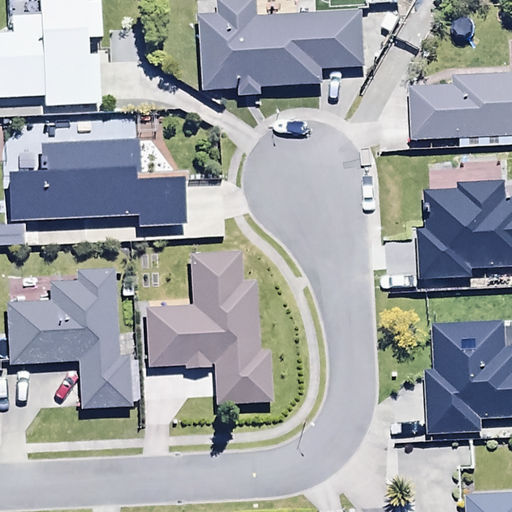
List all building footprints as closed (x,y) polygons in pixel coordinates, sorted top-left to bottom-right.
[(99,106),(97,53),(85,54),(85,44),(99,43),(96,0),(4,0),(6,28),(10,27),(10,40),(0,40),(0,101),(41,100),(42,108),(99,106)] [(313,19),(312,13),(311,0),(293,0),(256,2),(255,0),(247,0),(212,2),(213,9),(193,11),(198,95),(236,93),(236,102),(260,100),(259,92),(319,88),(318,73),(363,70),(359,16),(313,19)] [(452,89),(408,90),(410,144),(511,141),(511,77),(452,80),(452,89)] [(41,175),(3,176),(5,227),(0,226),(0,250),(21,250),(21,226),(135,223),(136,231),(181,230),(179,182),(138,183),(136,120),(40,122),(41,175)] [(3,305),(3,308),(7,370),(76,365),(80,414),(131,410),(127,358),(118,359),(112,270),(73,273),(73,283),(44,285),(46,302),(3,305)] [(503,324),(430,327),(432,375),(424,375),(427,440),(480,438),(480,420),(511,418),(511,350),(504,350),(503,324)] [(511,511),(511,495),(463,498),(463,511),(511,511)]
